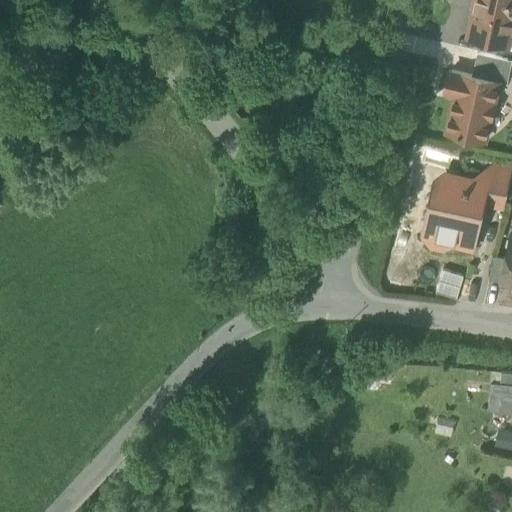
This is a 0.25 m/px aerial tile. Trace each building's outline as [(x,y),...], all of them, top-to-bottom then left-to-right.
[(511,0),(476,0),(468,36),(508,45),(511,26),(511,0)] [(498,81),(507,83),(511,60),(511,59),(477,52),(472,75),(498,81)] [(446,131),(485,140),(490,119),(489,118),(493,102),(494,102),(498,81),(472,75),(450,70),(445,91),(455,93),(446,131)] [(497,176),(510,179),(511,171),(499,168),(497,176)] [(448,238),(472,244),(482,200),(481,200),(484,190),(477,179),(468,185),(463,177),(448,173),(439,179),(436,191),(442,200),(438,220),(431,224),(429,233),(433,240),(441,242),(448,238)] [(482,200),(504,205),(510,179),(497,176),(487,173),(477,179),(484,190),(481,200),(482,200)] [(500,279),(511,281),(511,232),(506,255),(500,279)] [(489,277),(500,279),(506,255),(494,253),(489,277)] [(442,268),(435,290),(456,297),(464,274),(442,268)] [(511,370),(501,370),(500,381),(511,382),(511,370)] [(511,403),(511,382),(500,381),(493,381),(492,390),(500,390),(499,402),(511,403)] [(511,428),(494,425),(491,443),(511,445),(511,428)]
